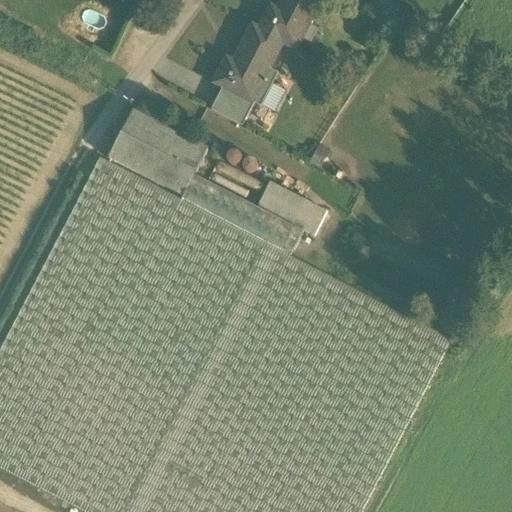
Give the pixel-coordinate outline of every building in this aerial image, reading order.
[(312,20),(320,5),(310,0),(283,0),(277,12),(271,8),(259,32),(282,44),(291,49),(308,17),(312,20)] [(308,17),(291,49),(295,51),(312,20),(308,17)] [(269,70),(282,44),(259,32),(252,28),(233,64),(227,61),(214,84),(222,89),(246,101),(263,69),(268,71),(269,70)] [(263,69),(246,101),(254,105),(260,108),(278,75),(269,70),(268,71),(263,69)] [(246,101),(222,89),(210,111),(242,128),(254,105),(246,101)] [(112,160),(183,196),(206,151),(135,114),(112,160)] [(0,353),(0,469),(83,511),(362,511),(451,341),(100,160),(0,353)] [(254,207),(290,229),(306,201),(270,180),(254,207)]
